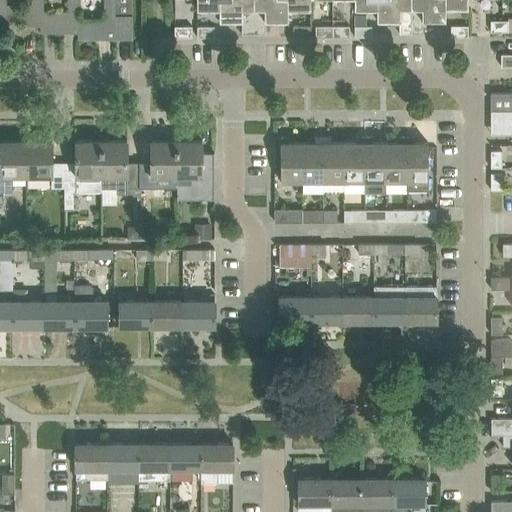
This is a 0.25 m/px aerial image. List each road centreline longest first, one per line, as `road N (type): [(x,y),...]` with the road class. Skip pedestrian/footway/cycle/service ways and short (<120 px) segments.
road 1 (residential): [(233,79),(435,78),(462,86),(472,122),(472,240)]
road 2 (residential): [(469,511),(472,240)]
road 3 (unclassified): [(255,328),(254,231),(233,193),(233,79)]
road 4 (residential): [(0,79),(233,79)]
